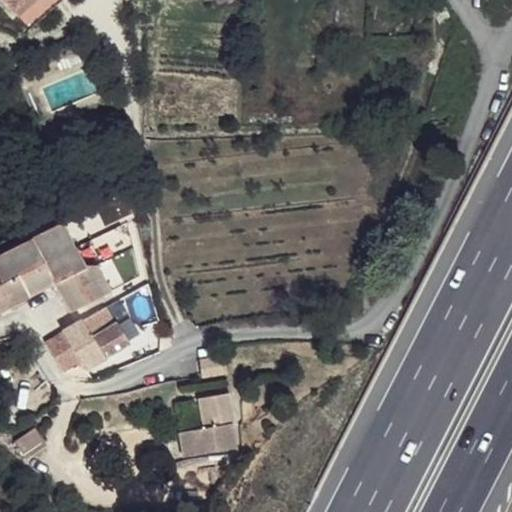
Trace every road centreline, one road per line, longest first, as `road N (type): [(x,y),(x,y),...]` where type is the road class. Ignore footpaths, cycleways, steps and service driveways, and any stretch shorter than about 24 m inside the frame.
road 1 (residential): [(0,327),(14,323),(69,390),(113,384),(189,344),(350,324),(378,309),(412,270),(511,38)]
road 2 (motorway): [(511,220),(367,511)]
